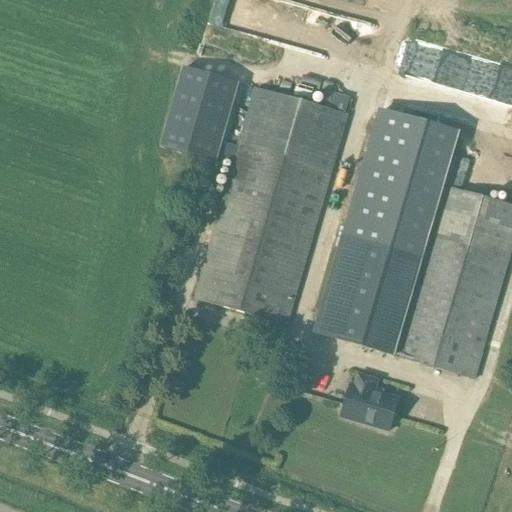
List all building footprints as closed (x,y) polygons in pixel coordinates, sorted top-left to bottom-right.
[(161,148),(214,164),(236,85),(183,70),(161,148)] [(347,117),(254,90),(194,300),(286,327),(347,117)] [(319,95),(317,95),(316,95),(315,96),(314,97),(314,98),(313,99),(313,101),(313,102),(314,103),(315,104),(316,105),(317,105),(318,105),(319,105),(320,105),(321,104),(322,104),(323,102),(323,100),(323,99),(323,98),(322,97),(322,96),(320,95),(319,95)] [(451,156),(448,172),(462,175),(466,159),(451,156)] [(445,177),(397,163),(378,224),(426,238),(445,177)] [(511,247),(511,207),(445,188),(395,358),(474,380),(511,247)] [(379,380),(357,374),(353,387),(350,386),(341,417),(373,426),(373,428),(388,432),(398,400),(375,393),(379,380)]
